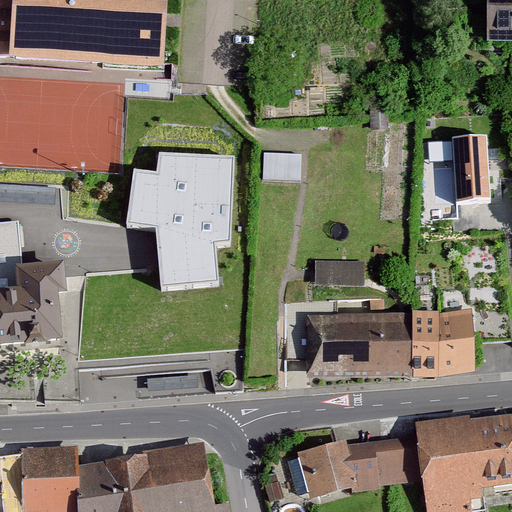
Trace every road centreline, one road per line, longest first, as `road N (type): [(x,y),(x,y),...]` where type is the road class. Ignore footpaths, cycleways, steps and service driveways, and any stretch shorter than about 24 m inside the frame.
road 1 (unclassified): [(511,394),(276,413),(225,434)]
road 2 (residential): [(225,434),(194,420),(0,429)]
